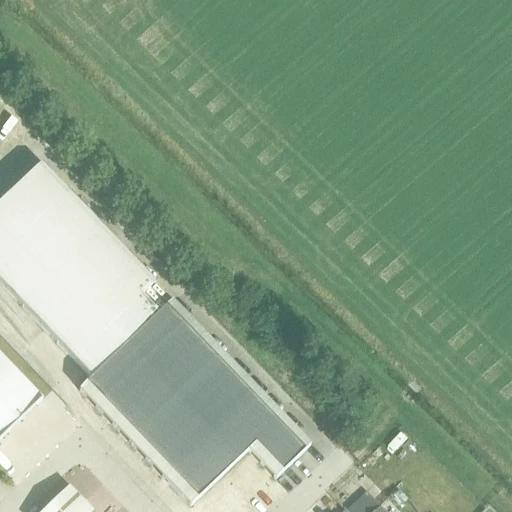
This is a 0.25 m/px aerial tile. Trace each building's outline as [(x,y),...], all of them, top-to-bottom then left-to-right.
[(309,447),(170,303),(157,316),(140,300),(155,287),(39,166),(0,202),(0,286),(90,380),(78,392),(189,508),(247,452),(274,481),(309,447)] [(0,439),(41,400),(0,357),(0,439)] [(341,446),(348,457),(360,449),(353,438),(341,446)] [(76,511),(84,505),(67,488),(42,511),(76,511)] [(396,491),(390,496),(400,506),(405,500),(396,491)]
